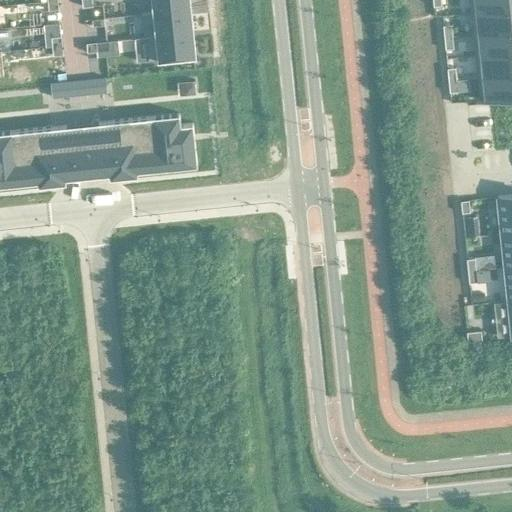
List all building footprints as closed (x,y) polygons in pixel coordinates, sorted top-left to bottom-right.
[(151,13),(141,14),(141,15),(190,10),(188,0),(151,0),(153,13),(151,13)] [(511,0),(465,0),(467,13),(511,8),(511,0)] [(57,1),(46,2),(47,11),(58,10),(57,1)] [(511,8),(467,13),(469,35),(511,30),(511,8)] [(190,10),(141,15),(142,24),(154,23),(155,35),(146,36),(146,37),(192,32),(190,10)] [(442,26),(443,38),(452,37),(450,25),(442,26)] [(511,30),(469,35),(472,57),(511,52),(511,30)] [(192,32),(146,37),(148,61),(194,56),(192,32)] [(60,36),(50,37),(51,47),(61,46),(60,36)] [(453,49),(452,37),(443,38),(445,50),(453,49)] [(96,42),(85,43),(86,53),(97,52),(96,42)] [(61,46),(51,47),(52,56),(62,55),(61,46)] [(511,52),(472,57),(474,79),(511,74),(511,52)] [(455,68),(446,69),(448,81),(456,80),(455,68)] [(511,74),(474,79),(476,101),(511,97),(511,74)] [(105,78),(49,84),(51,98),(106,92),(105,78)] [(457,92),(456,80),(448,81),(449,93),(457,92)] [(0,184),(38,181),(38,185),(51,183),(65,182),(64,178),(87,176),(96,175),(109,173),(110,177),(136,174),(136,170),(196,164),(192,123),(179,125),(178,113),(0,132),(0,184)] [(511,195),(499,197),(503,232),(511,231),(511,195)] [(468,200),(460,201),(461,213),(469,213),(468,200)] [(463,218),(465,237),(477,236),(475,216),(463,218)] [(511,231),(503,232),(507,267),(511,266),(511,231)] [(467,271),(475,270),(474,258),(466,259),(467,271)] [(475,270),(467,271),(468,283),(476,282),(475,270)] [(480,331),(466,332),(467,342),(481,341),(480,331)] [(191,340),(135,346),(138,374),(194,368),(191,340)]
